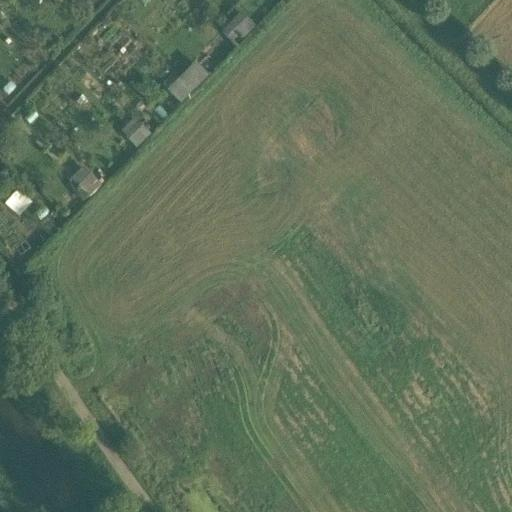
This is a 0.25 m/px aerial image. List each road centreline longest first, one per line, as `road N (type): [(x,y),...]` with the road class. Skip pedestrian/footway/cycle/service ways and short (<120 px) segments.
road 1 (track): [(142,511),(0,306)]
road 2 (track): [(511,110),(398,0)]
